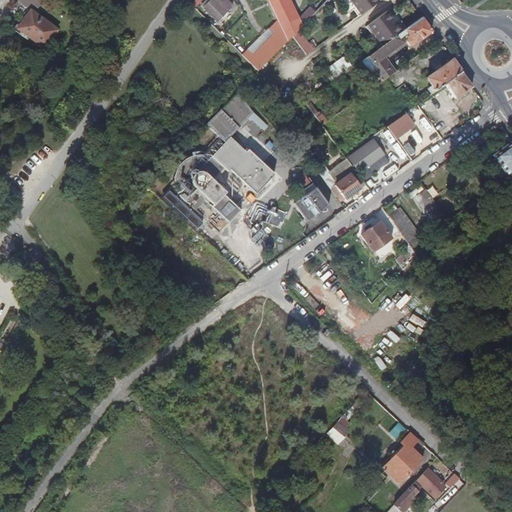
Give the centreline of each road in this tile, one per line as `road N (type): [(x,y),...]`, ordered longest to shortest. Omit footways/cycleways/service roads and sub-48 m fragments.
road 1 (residential): [(511,104),(262,281)]
road 2 (residential): [(262,281),(462,468)]
road 3 (residential): [(262,281),(117,388)]
road 4 (residential): [(249,144),(280,174),(231,235),(262,281)]
road 5 (unclassified): [(117,388),(244,511)]
road 6 (residential): [(117,388),(27,511)]
road 7 (unknown): [(391,0),(283,74)]
